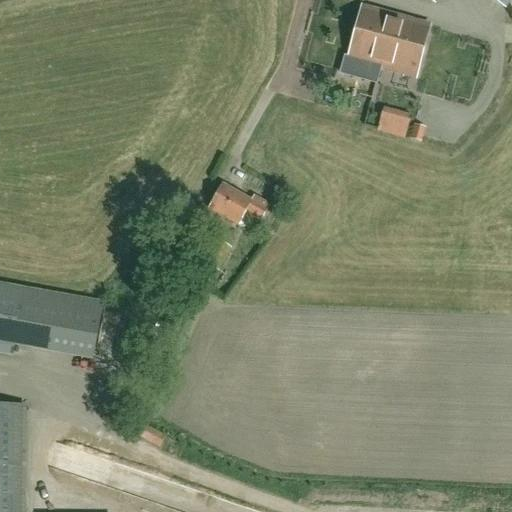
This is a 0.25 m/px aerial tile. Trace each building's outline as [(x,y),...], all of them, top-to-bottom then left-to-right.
[(511,0),(494,0),(506,9),(511,0)] [(429,26),(362,8),(348,60),(416,78),(429,26)] [(409,120),(381,112),(376,132),(404,139),(409,120)] [(424,128),(413,126),(410,140),(421,142),(424,128)] [(262,221),(270,207),(254,198),(252,202),(223,186),(209,210),(236,226),(243,211),(262,221)] [(289,212),(296,200),(278,190),(271,202),(289,212)] [(231,250),(218,242),(205,264),(217,272),(231,250)] [(201,302),(208,289),(197,283),(190,297),(201,302)] [(102,305),(0,288),(0,352),(12,354),(14,344),(93,358),(102,305)] [(0,511),(22,511),(23,406),(0,405),(0,511)] [(159,448),(165,437),(145,426),(138,437),(159,448)]
